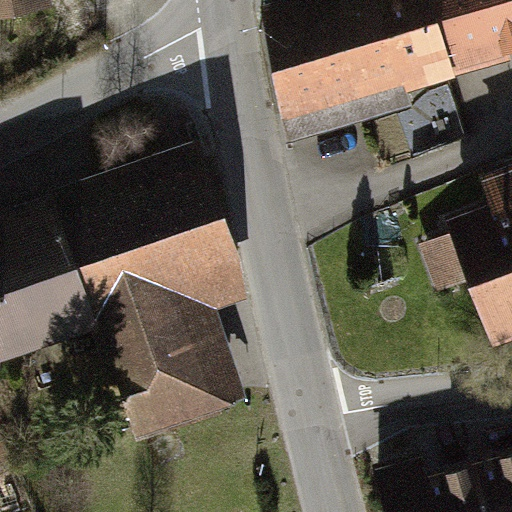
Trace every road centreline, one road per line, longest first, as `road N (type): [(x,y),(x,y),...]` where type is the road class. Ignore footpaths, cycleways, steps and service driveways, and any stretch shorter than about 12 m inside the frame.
road 1 (tertiary): [(311,416),(254,171),(230,17)]
road 2 (track): [(268,233),(511,139)]
road 3 (tertiary): [(230,17),(0,136)]
road 4 (residential): [(311,416),(511,392)]
